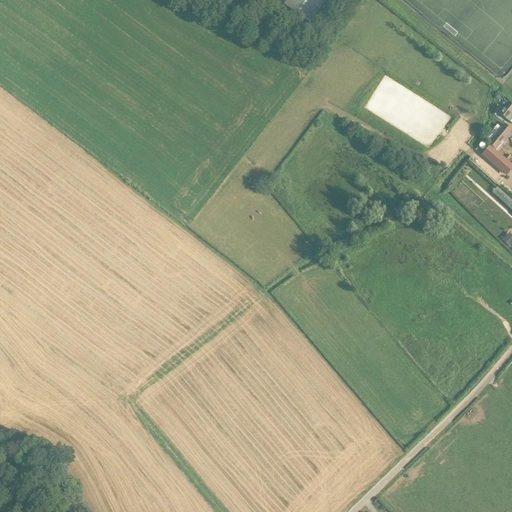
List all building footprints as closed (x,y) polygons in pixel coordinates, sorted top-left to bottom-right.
[(288,0),(283,6),(303,20),(309,24),(326,0),(288,0)] [(511,106),(508,103),(499,114),(506,120),(511,113),(511,106)] [(490,146),(495,151),(511,131),(504,124),(504,125),(500,122),(484,141),(490,146)] [(511,169),(511,164),(495,151),(490,146),(481,156),(506,177),(511,169)] [(511,202),(507,198),(503,203),(511,211),(511,202)]
